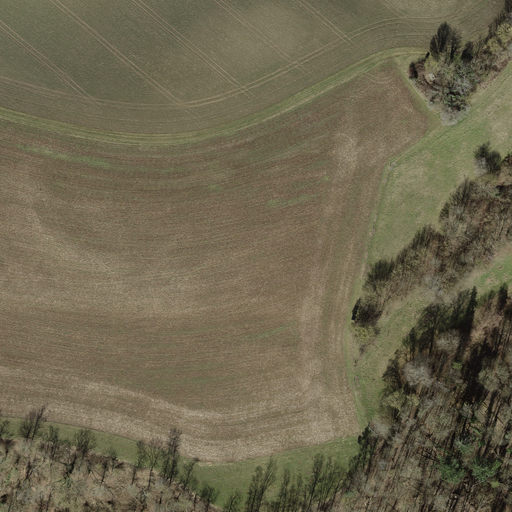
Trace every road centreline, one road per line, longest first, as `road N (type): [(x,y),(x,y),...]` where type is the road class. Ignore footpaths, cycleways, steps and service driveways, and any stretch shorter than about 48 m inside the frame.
road 1 (track): [(0,111),(167,147),(246,123),(403,53)]
road 2 (track): [(511,14),(477,44),(403,53)]
